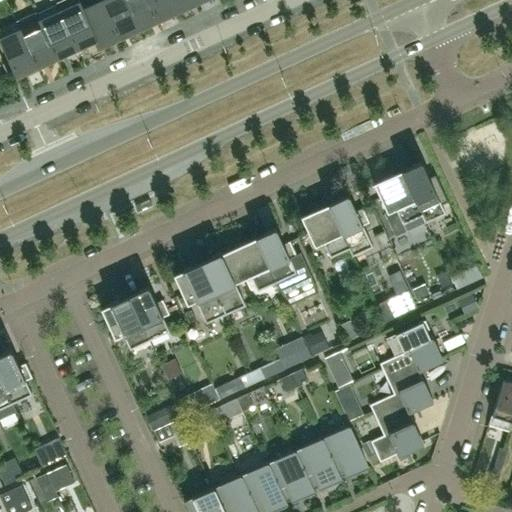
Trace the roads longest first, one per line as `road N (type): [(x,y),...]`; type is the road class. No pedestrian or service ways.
road 1 (secondary): [(0,239),(433,41)]
road 2 (secondary): [(414,4),(0,192)]
road 3 (residential): [(461,96),(64,279)]
road 4 (residential): [(0,137),(302,0)]
road 5 (residential): [(429,511),(511,251)]
road 6 (residential): [(172,511),(64,279)]
road 7 (residential): [(14,301),(111,511)]
